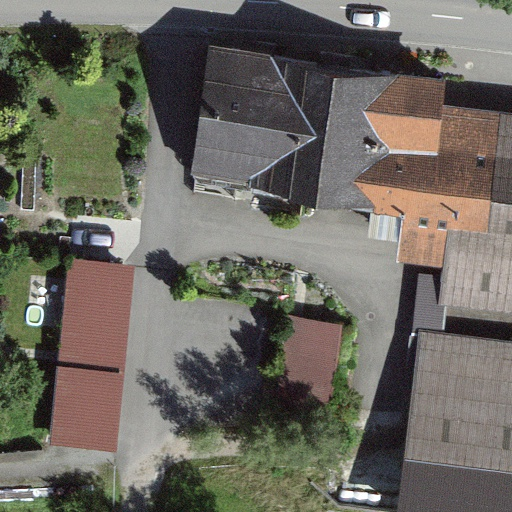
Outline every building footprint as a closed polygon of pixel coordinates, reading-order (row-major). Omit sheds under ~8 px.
[(397,47),(213,24),(196,154),(380,177),(397,47)] [(448,54),(397,47),(380,177),(409,180),(401,247),(453,253),(458,208),(497,213),(511,100),(443,92),(448,54)] [(450,271),(447,292),(511,299),(511,100),(497,213),(458,208),(453,253),(450,271)] [(136,254),(72,248),(56,434),(120,439),(136,254)] [(447,292),(450,271),(423,267),(414,324),(423,326),(441,328),(447,292)] [(340,320),(288,315),(279,397),(331,403),(340,320)] [(511,336),(441,328),(423,326),(408,437),(511,449),(511,336)] [(511,511),(511,449),(408,437),(399,511),(409,511),(511,511)]
